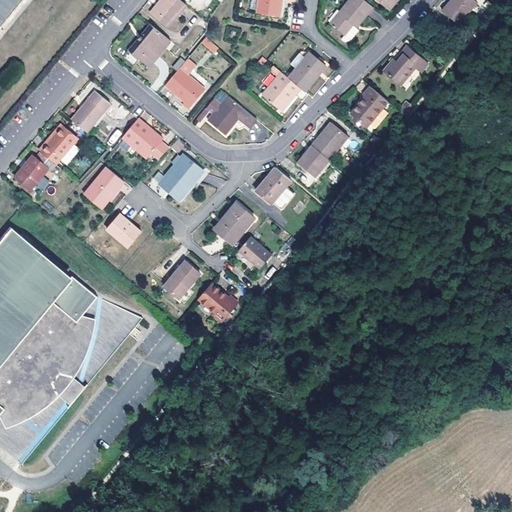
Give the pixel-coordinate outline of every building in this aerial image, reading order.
[(0,0),(0,29),(2,28),(24,0),(0,0)] [(187,7),(178,0),(163,0),(151,15),(168,30),(187,7)] [(260,0),(258,14),(280,18),(283,0),(260,0)] [(353,27),(356,24),(359,27),(374,10),(362,0),(351,0),(330,26),(344,38),(353,27)] [(374,0),(386,10),(394,0),(374,0)] [(398,0),(394,0),(386,10),(389,12),(398,0)] [(473,0),(453,0),(442,13),(459,27),(478,4),(473,0)] [(142,44),(155,29),(151,26),(138,41),(142,44)] [(142,58),(139,61),(150,69),(171,43),(155,29),(142,44),(138,41),(132,48),(142,58)] [(219,56),(221,53),(206,39),(203,43),(219,56)] [(142,58),(132,48),(129,52),(139,61),(142,58)] [(405,48),(394,63),(395,64),(407,50),(405,48)] [(392,62),(383,73),(400,88),(416,69),(422,62),(407,50),(395,64),(394,63),(392,62)] [(315,80),(325,67),(310,55),(289,81),(301,90),(306,94),(316,81),(315,80)] [(427,67),(422,62),(416,69),(421,74),(427,67)] [(328,70),(325,67),(315,80),(316,81),(318,83),(328,70)] [(180,70),(166,87),(186,104),(184,106),(190,111),(206,92),(180,70)] [(280,112),(293,95),(295,98),(301,90),(289,81),(282,75),(263,98),(280,112)] [(366,100),(352,117),(367,129),(388,103),(371,89),(364,98),(366,100)] [(113,107),(99,95),(74,123),(89,136),(96,127),(107,114),(113,107)] [(295,98),(293,95),(280,112),(282,114),(295,98)] [(256,121),(228,98),(206,122),(224,136),(239,118),(251,128),(256,121)] [(111,117),(107,114),(96,127),(100,130),(111,117)] [(123,140),(148,160),(162,144),(143,128),(146,125),(139,120),(123,140)] [(312,148),(328,162),(342,146),(347,140),(349,137),(332,124),(331,126),(320,139),(312,148)] [(331,126),(329,124),(318,137),(320,139),(331,126)] [(164,141),(146,125),(143,128),(162,144),(164,141)] [(80,142),(65,129),(42,153),(58,166),(80,142)] [(185,145),(179,140),(173,146),(179,152),(185,145)] [(328,162),(312,148),(307,155),(302,162),(299,166),(314,179),(316,177),(321,171),(328,162)] [(346,154),(339,162),(349,170),(355,162),(346,154)] [(24,170),(17,178),(33,191),(50,170),(35,156),(29,162),(30,164),(24,170)] [(205,172),(184,156),(168,176),(160,185),(179,200),(197,180),(198,181),(205,172)] [(290,182),(274,169),(265,180),(267,182),(256,194),(270,206),(272,204),(281,211),(294,195),(285,188),(290,182)] [(109,171),(86,199),(104,213),(115,200),(117,202),(129,187),(109,171)] [(168,176),(162,171),(154,180),(160,185),(168,176)] [(267,182),(265,180),(254,193),(256,194),(267,182)] [(106,215),(117,202),(115,200),(104,213),(106,215)] [(252,218),(236,204),(225,216),(227,218),(215,232),(230,244),(252,218)] [(141,233),(119,215),(106,230),(129,248),(141,233)] [(215,232),(227,218),(225,216),(224,215),(212,229),(215,232)] [(0,414),(0,415),(7,427),(21,422),(31,417),(41,410),(52,403),(60,394),(68,385),(75,376),(80,369),(84,362),(88,352),(92,341),(95,331),(96,318),(84,314),(98,295),(76,276),(72,280),(14,226),(0,241),(0,414)] [(272,256),(251,238),(239,253),(260,270),(272,256)] [(187,262),(165,287),(180,299),(202,273),(187,262)] [(229,299),(212,285),(199,300),(217,315),(215,317),(222,323),(239,303),(231,297),(229,299)] [(68,385),(60,394),(72,404),(86,386),(75,376),(68,385)]
